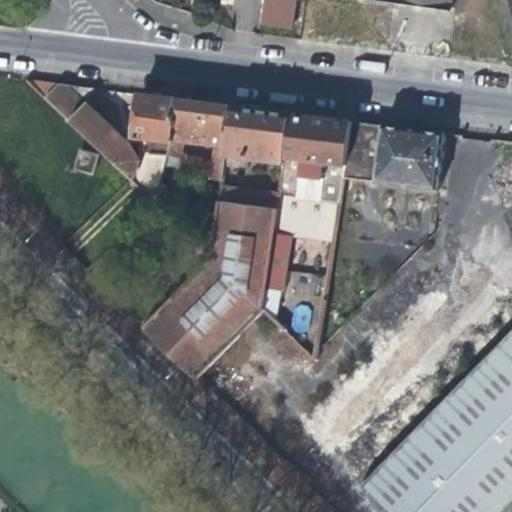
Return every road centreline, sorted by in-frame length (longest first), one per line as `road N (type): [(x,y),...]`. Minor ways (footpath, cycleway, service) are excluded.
road 1 (residential): [(279,511),(0,242)]
road 2 (tertiary): [(511,116),(169,74)]
road 3 (tertiary): [(169,74),(16,55)]
